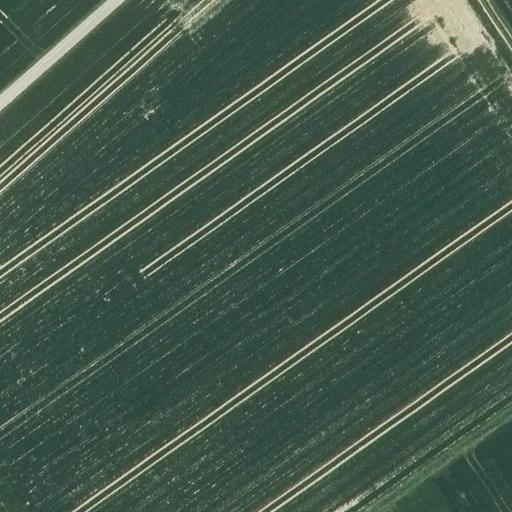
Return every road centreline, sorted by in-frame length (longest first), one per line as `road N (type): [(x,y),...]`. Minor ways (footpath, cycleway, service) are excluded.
road 1 (track): [(374,511),(511,416)]
road 2 (track): [(0,105),(119,0)]
